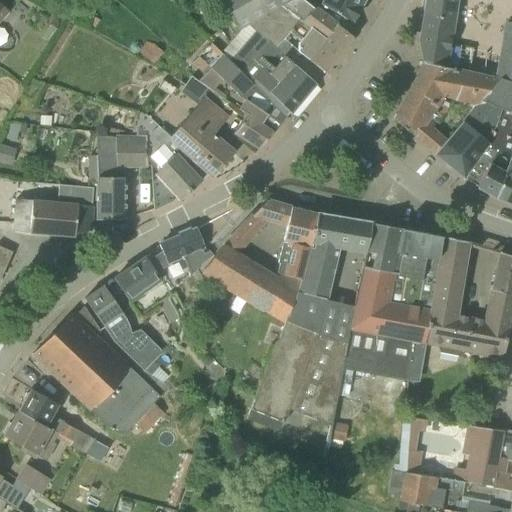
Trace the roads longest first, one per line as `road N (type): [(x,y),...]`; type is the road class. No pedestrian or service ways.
road 1 (residential): [(0,361),(70,281),(225,194),(331,117)]
road 2 (residential): [(511,230),(458,212),(331,117)]
road 3 (residential): [(331,117),(398,0)]
